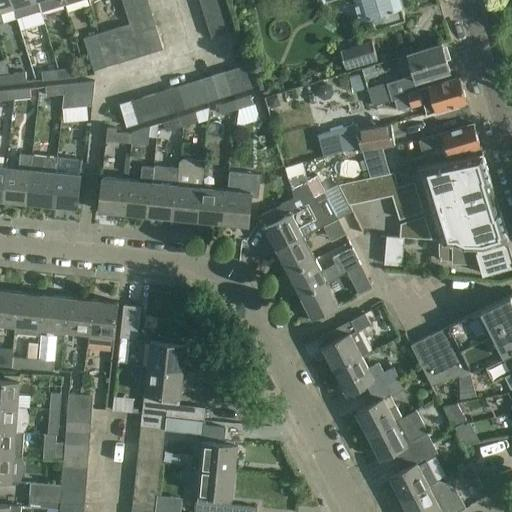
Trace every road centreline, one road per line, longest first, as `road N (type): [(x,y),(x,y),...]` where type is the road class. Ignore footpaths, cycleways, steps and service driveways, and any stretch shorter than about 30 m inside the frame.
road 1 (residential): [(0,248),(182,265),(236,283),(354,511)]
road 2 (unknown): [(87,511),(93,440),(101,432),(150,434)]
